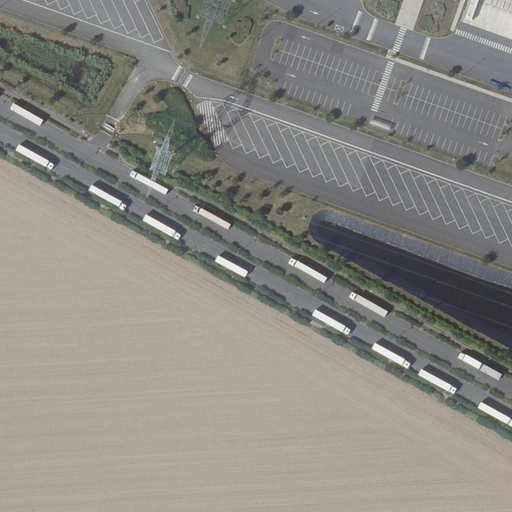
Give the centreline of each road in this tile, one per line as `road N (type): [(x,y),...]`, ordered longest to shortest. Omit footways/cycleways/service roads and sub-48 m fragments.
road 1 (tertiary): [(511,390),(0,106)]
road 2 (tertiary): [(0,134),(511,415)]
